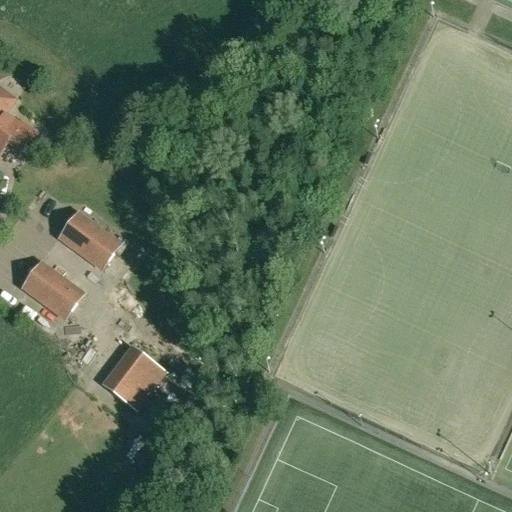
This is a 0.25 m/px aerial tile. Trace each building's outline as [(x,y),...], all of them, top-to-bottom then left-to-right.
[(20,126),(5,116),(13,106),(13,102),(12,99),(0,90),(0,154),(9,143),(23,153),(36,135),(21,124),(20,126)] [(79,216),(61,240),(103,271),(121,247),(79,216)] [(42,266),(24,290),(66,321),(84,297),(42,266)] [(134,414),(164,376),(132,349),(101,388),(134,414)] [(147,463),(149,465),(160,474),(162,475),(179,453),(164,441),(147,463)]
